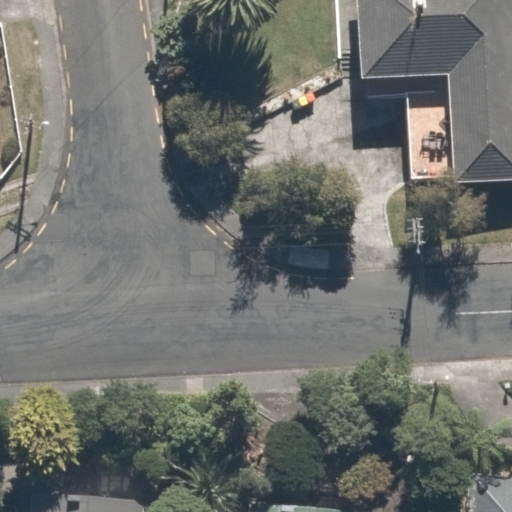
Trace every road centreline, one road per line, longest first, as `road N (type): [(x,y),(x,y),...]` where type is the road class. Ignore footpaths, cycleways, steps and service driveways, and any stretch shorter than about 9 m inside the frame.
road 1 (residential): [(511,312),(141,331)]
road 2 (residential): [(97,0),(141,331)]
road 3 (residential): [(141,331),(0,338)]
